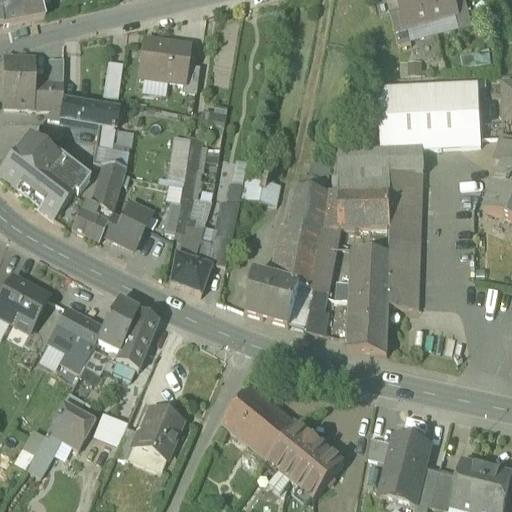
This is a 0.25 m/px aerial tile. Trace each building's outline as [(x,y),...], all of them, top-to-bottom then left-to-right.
[(36,0),(0,0),(0,22),(2,30),(44,21),(36,0)] [(385,0),(389,16),(398,14),(394,0),(385,0)] [(407,31),(431,25),(424,0),(397,0),(400,13),(406,32),(407,31)] [(424,0),(431,25),(455,19),(456,18),(451,0),(424,0)] [(455,19),(459,35),(472,31),(463,0),(451,0),(456,18),(455,19)] [(389,16),(398,50),(411,47),(407,31),(406,32),(400,13),(398,14),(389,16)] [(407,31),(411,47),(459,35),(455,19),(431,25),(407,31)] [(139,85),(183,91),(185,70),(188,51),(144,45),(143,54),(140,54),(139,67),(141,68),(139,85)] [(28,114),(31,114),(32,89),(33,66),(6,65),(4,112),(28,113),(28,114)] [(421,65),(407,66),(408,83),(422,83),(421,65)] [(407,66),(400,66),(401,83),(408,83),(407,66)] [(102,103),(117,105),(122,70),(107,68),(102,103)] [(51,90),(62,91),(63,70),(52,69),(51,90)] [(182,94),(195,96),(199,72),(185,70),(183,91),(182,94)] [(51,90),(32,89),(31,114),(51,115),(60,115),(62,107),(62,91),(51,90)] [(379,97),(382,146),(383,157),(426,155),(482,151),(479,91),(379,97)] [(100,113),(62,107),(60,115),(59,125),(82,129),(91,130),(97,131),(99,118),(100,113)] [(226,116),(211,114),(210,125),(224,127),(226,116)] [(44,123),(59,125),(60,115),(51,115),(44,123)] [(106,119),(99,118),(97,131),(96,140),(94,155),(126,161),(132,124),(129,124),(115,121),(106,119)] [(0,175),(0,184),(51,224),(72,189),(76,191),(85,182),(60,165),(62,161),(29,142),(0,175)] [(511,147),(505,145),(503,151),(511,154),(511,147)] [(425,177),(426,155),(383,157),(382,146),(340,147),(332,196),(390,197),(390,177),(425,177)] [(511,171),(511,154),(503,151),(497,166),(506,170),(507,170),(511,171)] [(124,176),(126,161),(94,155),(92,170),(101,172),(100,177),(109,179),(122,182),(124,176)] [(237,165),(232,189),(241,191),(243,183),(246,167),(237,165)] [(487,216),(511,226),(511,171),(507,170),(506,170),(487,216)] [(111,220),(119,191),(107,188),(109,179),(100,177),(95,193),(91,210),(105,217),(111,220)] [(390,197),(390,209),(423,210),(425,177),(390,177),(390,197)] [(122,182),(109,179),(107,188),(119,191),(122,182)] [(84,207),(91,210),(95,193),(85,182),(76,191),(72,189),(51,224),(71,236),(80,217),(84,207)] [(238,205),(276,212),(280,191),(243,183),(241,191),(238,205)] [(214,271),(224,275),(238,205),(241,191),(232,189),(230,189),(226,208),(223,207),(217,235),(216,237),(217,237),(215,243),(214,271)] [(287,235),(322,244),(324,234),(331,197),(293,192),(286,232),(285,234),(287,235)] [(390,209),(390,197),(332,196),(332,198),(331,197),(324,234),(389,236),(390,209)] [(84,207),(80,217),(106,229),(102,241),(132,256),(151,219),(130,209),(121,226),(111,220),(109,224),(103,221),(105,217),(91,210),(84,207)] [(169,212),(168,219),(178,222),(180,209),(176,209),(174,213),(169,212)] [(423,210),(390,209),(389,236),(388,278),(388,312),(418,312),(423,210)] [(98,249),(102,241),(106,229),(80,217),(71,236),(98,249)] [(177,224),(178,222),(168,219),(164,237),(174,240),(177,224)] [(184,226),(177,224),(174,240),(181,241),(184,226)] [(201,230),(184,226),(181,241),(176,260),(190,265),(192,256),(195,242),(198,243),(201,230)] [(279,231),(269,282),(276,283),(285,234),(286,232),(279,231)] [(196,258),(194,266),(210,272),(210,273),(214,271),(215,243),(217,237),(216,237),(217,235),(204,232),(196,258)] [(300,290),(313,294),(321,250),(322,244),(287,235),(285,234),(276,283),(278,284),(300,290)] [(352,257),(351,274),(388,278),(389,236),(324,234),(322,244),(321,250),(335,253),(352,257)] [(305,336),(319,340),(335,253),(321,250),(313,294),(305,336)] [(169,290),(183,295),(194,266),(190,265),(176,260),(169,290)] [(200,302),(210,273),(210,272),(194,266),(183,295),(200,302)] [(350,307),(349,320),(387,325),(388,312),(388,278),(351,274),(351,288),(350,307)] [(243,319),(288,332),(300,290),(278,284),(276,283),(269,282),(255,277),(243,319)] [(26,337),(28,338),(46,304),(27,294),(13,287),(13,286),(12,285),(11,286),(0,306),(0,322),(10,328),(11,327),(27,335),(26,337)] [(335,306),(350,307),(351,288),(336,287),(335,306)] [(313,294),(300,290),(288,332),(305,336),(313,294)] [(95,347),(118,360),(125,346),(124,345),(137,317),(117,305),(102,334),(95,347)] [(78,379),(95,347),(102,334),(67,315),(48,351),(64,360),(60,368),(78,379)] [(115,367),(115,368),(135,376),(137,377),(157,328),(137,317),(124,345),(125,346),(118,360),(115,367)] [(387,361),(387,325),(349,320),(348,320),(347,346),(347,348),(346,354),(387,361)] [(83,373),(98,381),(102,374),(111,378),(111,377),(115,368),(115,367),(92,356),(83,373)] [(130,386),(135,376),(115,368),(111,377),(130,386)] [(268,467),(279,476),(273,483),(274,487),(280,492),(284,491),(290,484),(314,504),(344,467),(298,430),(251,393),(222,430),(268,467)] [(68,400),(62,410),(77,418),(83,408),(68,400)] [(94,427),(77,418),(62,410),(46,438),(60,447),(78,457),(94,427)] [(131,455),(165,469),(182,428),(151,415),(142,438),(139,436),(137,439),(131,455)] [(92,443),(118,453),(126,435),(128,429),(102,419),(92,443)] [(137,439),(126,435),(118,453),(115,461),(126,466),(131,455),(137,439)] [(25,476),(39,484),(52,462),(60,447),(46,438),(25,476)] [(418,492),(419,493),(424,473),(430,450),(395,441),(393,449),(388,469),(384,484),(418,492)] [(368,464),(378,466),(383,447),(372,444),(368,464)] [(378,466),(388,469),(393,449),(383,447),(378,466)] [(477,511),(488,472),(463,466),(458,482),(450,511),(477,511)] [(511,478),(488,472),(477,511),(504,511),(509,494),(511,481),(511,478)] [(414,508),(430,511),(439,477),(424,473),(419,493),(418,492),(414,508)] [(450,511),(458,482),(439,477),(430,511),(450,511)] [(414,508),(418,492),(384,484),(384,483),(380,499),(414,508)]
